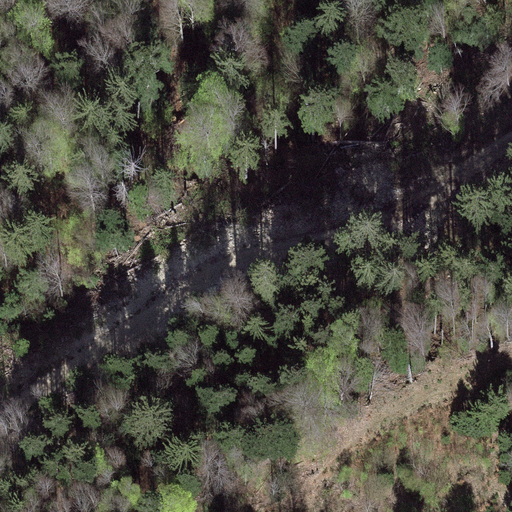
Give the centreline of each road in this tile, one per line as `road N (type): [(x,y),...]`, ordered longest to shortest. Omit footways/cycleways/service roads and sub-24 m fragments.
road 1 (track): [(0,419),(25,393),(222,264),(367,226),(511,138)]
road 2 (track): [(511,356),(395,409),(292,511)]
